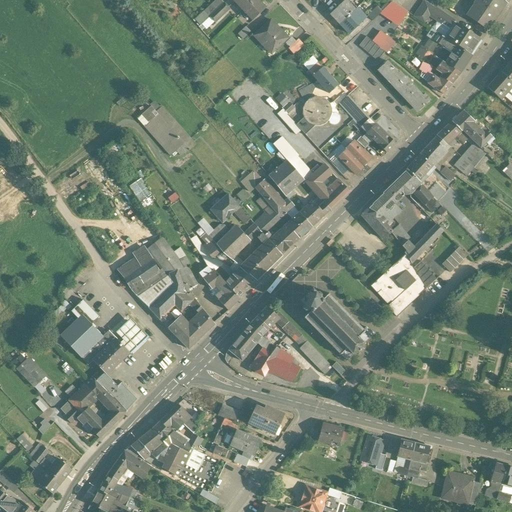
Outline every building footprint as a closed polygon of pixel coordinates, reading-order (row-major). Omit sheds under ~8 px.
[(220,0),(215,0),(204,11),(209,17),(215,11),(223,3),(220,0)] [(235,0),(234,1),(244,10),(254,0),(235,0)] [(257,0),(254,0),(244,10),(253,20),(266,8),(257,0)] [(345,0),(340,4),(331,14),(340,24),(357,8),(352,3),(350,5),(345,0)] [(504,0),(475,0),(474,2),(476,4),(468,15),(488,29),(506,2),(504,0)] [(455,21),(425,1),(415,16),(425,23),(430,15),(442,23),(437,31),(439,33),(445,36),(455,21)] [(408,12),(392,2),(382,11),(400,24),(408,12)] [(227,7),(223,3),(215,11),(219,15),(227,7)] [(377,7),(368,15),(373,21),(382,12),(377,7)] [(357,8),(340,24),(350,34),(366,18),(357,8)] [(235,19),(231,13),(217,25),(221,30),(235,19)] [(288,38),(271,20),(254,36),(271,54),(288,38)] [(480,39),(455,21),(445,36),(470,54),(480,39)] [(246,27),(238,34),(243,39),(250,31),(246,27)] [(432,28),(427,36),(434,40),(439,33),(437,31),(432,28)] [(395,42),(382,32),(374,42),(376,44),(387,52),(395,42)] [(445,36),(439,33),(434,40),(443,47),(445,44),(455,50),(446,63),(461,73),(473,55),(470,54),(445,36)] [(374,42),(367,36),(359,45),(368,53),(378,61),(385,51),(376,44),(374,42)] [(298,39),(289,48),(294,54),(303,45),(298,39)] [(423,46),(417,54),(423,58),(428,50),(423,46)] [(305,49),(296,57),(303,64),(312,56),(305,49)] [(443,61),(436,56),(430,65),(433,66),(437,69),(443,61)] [(399,73),(388,61),(378,70),(412,107),(414,105),(420,110),(431,100),(425,94),(422,97),(416,91),(418,90),(412,84),(413,83),(407,77),(406,78),(400,72),(399,73)] [(446,63),(443,61),(437,69),(444,74),(442,76),(452,83),(461,73),(446,63)] [(511,61),(502,72),(511,80),(511,61)] [(338,85),(318,62),(309,71),(317,80),(322,85),(330,93),(338,85)] [(430,65),(423,62),(420,69),(427,73),(426,74),(432,78),(435,75),(430,72),(433,66),(430,65)] [(502,72),(489,87),(499,97),(502,100),(510,91),(511,87),(511,80),(502,72)] [(452,83),(442,76),(440,79),(435,75),(432,78),(429,83),(444,94),(452,83)] [(317,80),(313,84),(316,87),(315,89),(316,90),(322,85),(317,80)] [(313,84),(299,92),(303,98),(306,98),(312,95),(315,89),(316,87),(313,84)] [(122,100),(137,119),(151,107),(134,87),(122,100)] [(289,101),(282,92),(275,99),(282,107),(289,101)] [(370,119),(348,95),(339,104),(342,107),(360,127),(361,127),(370,119)] [(320,97),(315,97),(309,99),(305,103),(303,108),(303,114),(304,117),(305,119),(309,123),(314,125),(320,125),(325,123),(329,120),(330,122),(332,124),(335,124),(337,123),(339,121),(340,118),(339,116),(337,114),(335,114),(335,113),(333,113),(331,114),(331,109),(329,104),(325,100),(320,97)] [(290,103),(283,109),(287,114),(294,108),(290,103)] [(157,114),(151,107),(137,119),(170,156),(176,151),(181,156),(184,153),(185,154),(190,150),(185,144),(157,114)] [(190,139),(163,108),(157,114),(185,144),(190,139)] [(283,109),(278,114),(296,135),(302,130),(296,124),(293,121),(287,114),(283,109)] [(473,120),(464,111),(453,122),(461,130),(462,130),(475,142),(481,148),(486,142),(489,145),(495,139),(489,133),(488,133),(486,135),(478,128),(474,123),(476,121),(474,119),(473,120)] [(305,119),(304,117),(296,124),(302,130),(306,134),(314,125),(309,123),(305,119)] [(370,119),(361,127),(367,133),(375,124),(373,122),(370,119)] [(453,122),(440,133),(437,136),(446,143),(453,136),(455,138),(455,137),(461,131),(461,130),(453,122)] [(386,133),(376,124),(375,124),(367,133),(387,153),(396,143),(386,133)] [(469,138),(461,131),(455,137),(457,140),(462,144),(469,138)] [(369,144),(361,136),(357,141),(365,148),(366,148),(369,144)] [(446,143),(437,136),(421,154),(433,165),(434,166),(437,163),(447,151),(446,150),(450,146),(446,143)] [(453,136),(446,143),(450,146),(450,147),(457,140),(455,137),(455,138),(453,136)] [(314,175),(298,157),(299,156),(282,137),(273,144),(288,161),(304,179),(306,182),(314,175)] [(371,158),(354,140),(346,148),(347,149),(363,166),(371,158)] [(475,142),(471,147),(479,154),(483,150),(481,148),(475,142)] [(471,147),(462,157),(470,164),(471,164),(479,154),(471,147)] [(363,166),(347,149),(339,157),(355,174),(363,166)] [(479,154),(471,164),(474,168),(479,171),(489,158),(483,151),(479,154)] [(421,154),(407,169),(418,180),(425,173),(433,165),(421,154)] [(462,157),(454,165),(463,173),(464,172),(470,164),(462,157)] [(288,161),(269,176),(285,195),(292,189),(304,179),(288,161)] [(348,171),(340,163),(336,167),(344,175),(348,171)] [(443,169),(437,163),(434,166),(441,172),(443,169)] [(470,164),(464,172),(468,176),(474,168),(471,164),(470,164)] [(511,166),(510,164),(503,171),(511,180),(511,166)] [(314,175),(306,182),(313,189),(321,183),(332,173),(325,165),(314,175)] [(456,175),(446,166),(443,169),(441,172),(451,181),(456,175)] [(393,182),(383,193),(372,204),(373,204),(362,214),(384,240),(392,233),(393,232),(392,231),(386,224),(401,211),(401,210),(404,207),(398,201),(404,195),(411,194),(413,192),(421,184),(421,183),(418,180),(407,169),(399,177),(393,183),(393,182)] [(255,188),(262,182),(254,173),(255,188)] [(425,173),(418,180),(421,183),(428,176),(425,173)] [(155,200),(141,179),(129,186),(144,208),(155,200)] [(329,192),(321,183),(313,189),(324,202),(325,203),(331,210),(350,192),(350,191),(339,179),(331,186),(333,188),(329,192)] [(283,204),(263,181),(262,182),(255,188),(262,196),(270,206),(275,211),(282,219),(287,225),(293,220),(286,213),(294,206),(289,200),(288,199),(283,204)] [(429,192),(421,184),(413,192),(432,213),(441,205),(437,200),(432,196),(429,192)] [(441,196),(433,188),(429,192),(432,196),(437,200),(441,196)] [(292,189),(285,195),(288,199),(289,200),(296,193),(292,189)] [(175,193),(168,198),(171,203),(178,197),(175,193)] [(240,207),(228,194),(211,210),(223,223),(235,212),(240,207)] [(270,206),(262,196),(257,201),(265,210),(270,206)] [(319,208),(313,201),(300,213),(312,227),(331,210),(325,203),(319,208)] [(251,219),(240,207),(235,212),(245,224),(251,219)] [(443,207),(438,211),(441,215),(447,211),(443,207)] [(267,212),(254,223),(255,224),(260,230),(263,234),(276,222),(267,212)] [(312,227),(300,213),(293,220),(287,225),(300,239),(312,227)] [(255,224),(246,233),(252,239),(255,235),(260,230),(255,224)] [(411,239),(400,224),(392,231),(393,232),(392,233),(403,246),(409,240),(409,241),(411,239)] [(409,241),(409,240),(403,246),(406,251),(404,253),(407,257),(412,264),(444,231),(437,224),(415,247),(409,241)] [(219,225),(208,236),(212,240),(217,245),(231,231),(225,225),(219,225)] [(287,225),(273,239),(272,236),(268,232),(265,235),(282,255),(300,239),(287,225)] [(231,231),(217,245),(223,253),(231,259),(250,240),(244,234),(237,226),(231,231)] [(266,243),(241,268),(256,280),(282,255),(265,235),(263,234),(260,230),(255,235),(262,243),(266,243)] [(206,233),(201,238),(206,244),(212,240),(208,236),(206,233)] [(195,237),(191,240),(195,247),(200,244),(195,237)] [(174,252),(162,238),(147,250),(148,252),(166,276),(169,274),(177,271),(178,271),(185,267),(174,252)] [(217,245),(212,240),(206,244),(203,246),(212,259),(207,263),(213,272),(215,270),(223,262),(227,266),(227,265),(236,272),(241,268),(231,259),(223,253),(217,245)] [(212,259),(203,246),(197,250),(206,264),(207,263),(212,259)] [(459,247),(442,264),(451,273),(468,256),(459,247)] [(190,265),(186,257),(180,248),(174,252),(185,267),(178,271),(187,295),(190,293),(189,290),(197,285),(187,266),(190,265)] [(147,250),(137,259),(118,271),(124,278),(132,290),(159,272),(153,260),(148,252),(147,250)] [(159,272),(132,290),(148,307),(173,284),(169,274),(166,276),(148,252),(153,260),(159,272)] [(406,255),(371,286),(377,293),(381,290),(392,302),(387,307),(396,317),(420,296),(419,295),(426,289),(414,268),(407,257),(406,255)] [(421,261),(414,268),(426,289),(436,279),(421,261)] [(208,267),(200,273),(200,275),(204,280),(212,273),(208,267)] [(236,272),(226,283),(239,297),(240,297),(256,280),(241,268),(236,272)] [(226,283),(223,281),(215,270),(213,272),(212,273),(204,280),(212,289),(216,285),(222,291),(216,296),(222,303),(228,311),(241,298),(240,297),(239,297),(226,283)] [(178,271),(177,271),(169,274),(173,284),(148,307),(160,319),(168,312),(174,305),(181,312),(183,310),(190,303),(194,299),(190,293),(187,295),(178,271)] [(323,297),(319,293),(316,293),(316,294),(312,290),(300,301),(304,305),(304,306),(303,308),(307,312),(304,316),(305,317),(305,318),(304,319),(305,320),(306,319),(312,325),(311,326),(312,327),(313,326),(319,332),(318,333),(319,334),(320,333),(326,339),(325,341),(326,342),(327,341),(333,347),(332,348),(333,349),(334,348),(340,354),(339,355),(340,356),(341,355),(346,360),(352,355),(353,354),(357,354),(358,355),(359,355),(359,353),(362,350),(364,351),(364,349),(363,349),(363,344),(365,343),(374,334),(371,331),(370,332),(367,328),(363,331),(357,325),(359,324),(358,323),(356,324),(351,318),(352,317),(351,315),(349,317),(343,310),(345,309),(344,308),(342,309),(336,303),(338,302),(337,301),(335,302),(329,296),(331,295),(330,294),(328,295),(327,294),(323,297)] [(216,308),(208,297),(199,304),(201,307),(214,323),(222,316),(228,311),(222,303),(216,308)] [(194,299),(190,303),(196,312),(197,311),(196,311),(201,307),(199,304),(194,299)] [(99,317),(83,300),(71,312),(78,319),(82,315),(91,325),(99,317)] [(214,323),(201,307),(196,311),(197,311),(200,314),(188,326),(200,339),(215,324),(214,323)] [(275,316),(267,307),(257,317),(269,329),(276,322),(279,319),(275,316)] [(168,312),(160,319),(168,329),(173,324),(170,320),(173,317),(168,312)] [(288,322),(279,313),(275,316),(279,319),(276,322),(282,329),(288,322)] [(91,325),(82,315),(78,319),(60,336),(88,365),(93,361),(92,360),(115,339),(108,332),(109,331),(103,336),(91,325)] [(188,326),(180,317),(173,324),(168,329),(189,349),(200,339),(188,326)] [(269,329),(257,317),(249,326),(260,338),(261,337),(269,329)] [(121,327),(115,332),(123,340),(120,343),(128,352),(131,354),(140,346),(148,337),(130,318),(121,327)] [(276,322),(269,329),(276,335),(282,329),(276,322)] [(308,342),(288,322),(282,329),(285,331),(284,332),(289,336),(301,348),(308,342)] [(260,338),(249,326),(244,332),(256,343),(260,338)] [(244,332),(232,346),(240,352),(245,356),(256,344),(256,343),(244,332)] [(260,338),(256,343),(256,344),(260,346),(263,348),(267,343),(261,337),(260,338)] [(115,339),(92,360),(93,361),(104,373),(107,376),(107,375),(122,361),(120,359),(128,352),(120,343),(115,338),(115,339)] [(328,363),(308,342),(301,348),(300,350),(320,371),(328,363)] [(279,350),(267,343),(263,348),(259,353),(253,361),(254,362),(258,365),(260,362),(269,367),(275,358),(279,350)] [(240,352),(232,346),(230,348),(228,351),(241,362),(245,356),(240,352)] [(279,350),(275,358),(281,361),(285,353),(279,350)] [(287,355),(285,353),(281,361),(285,363),(290,366),(293,359),(287,355)] [(161,373),(172,362),(165,354),(153,366),(161,373)] [(11,362),(17,369),(22,364),(15,358),(11,362)] [(281,361),(275,358),(269,367),(267,371),(279,376),(285,363),(281,361)] [(293,359),(290,366),(296,369),(299,365),(293,359)] [(44,379),(26,360),(22,364),(17,369),(35,387),(44,379)] [(254,362),(250,369),(254,371),(258,365),(254,362)] [(258,365),(254,371),(263,377),(267,371),(269,367),(260,362),(258,365)] [(345,371),(336,362),(332,367),(341,375),(345,371)] [(285,363),(279,376),(293,382),(299,370),(296,369),(290,366),(285,363)] [(328,363),(320,371),(325,375),(332,367),(328,363)] [(137,400),(121,383),(117,386),(107,375),(107,376),(104,373),(96,381),(114,398),(126,412),(137,400)] [(96,381),(93,378),(69,401),(75,407),(79,411),(82,414),(86,419),(93,413),(88,408),(98,398),(106,406),(105,406),(106,406),(114,398),(96,381)] [(114,398),(106,406),(112,413),(106,418),(106,419),(113,425),(126,412),(114,398)] [(47,409),(39,400),(35,404),(43,413),(47,409)] [(69,401),(60,409),(66,415),(70,411),(71,411),(75,407),(69,401)] [(190,417),(177,405),(170,412),(178,419),(184,424),(188,420),(190,417)] [(241,413),(223,405),(218,416),(225,419),(236,424),(241,413)] [(274,410),(273,414),(256,406),(248,423),(275,435),(284,415),(274,410)] [(75,407),(71,411),(70,411),(66,415),(64,417),(70,424),(76,418),(74,415),(79,411),(75,407)] [(170,412),(160,422),(167,429),(169,428),(178,419),(170,412)] [(102,423),(93,413),(86,419),(82,414),(77,418),(84,425),(87,422),(93,429),(92,431),(99,438),(113,425),(106,419),(102,423)] [(51,426),(44,419),(40,424),(42,426),(38,430),(42,435),(51,426)] [(178,419),(169,428),(173,433),(174,434),(175,434),(184,424),(178,419)] [(236,424),(225,419),(222,425),(236,431),(239,425),(236,424)] [(188,420),(184,424),(192,433),(197,428),(188,420)] [(151,430),(138,441),(144,448),(150,453),(157,460),(160,462),(165,464),(162,470),(166,473),(167,471),(178,477),(184,465),(189,454),(164,441),(173,433),(169,428),(167,429),(160,422),(151,430)] [(343,429),(324,425),(319,442),(331,444),(331,441),(339,443),(343,429)] [(25,450),(35,441),(25,431),(15,439),(25,450)] [(260,441),(236,431),(234,437),(230,445),(244,451),(254,456),(260,441)] [(189,443),(175,434),(174,434),(173,433),(164,441),(189,454),(191,449),(191,448),(193,449),(196,444),(192,442),(196,436),(194,435),(189,443)] [(217,435),(213,443),(228,451),(229,447),(220,443),(222,438),(217,435)] [(201,439),(196,436),(192,442),(196,444),(197,445),(201,439)] [(360,461),(376,466),(380,454),(384,441),(368,436),(360,461)] [(415,444),(401,440),(397,457),(406,459),(411,460),(415,444)] [(138,441),(125,451),(141,462),(143,460),(144,460),(145,459),(150,453),(144,448),(138,441)] [(39,444),(34,449),(38,452),(43,447),(39,444)] [(415,444),(411,460),(426,464),(430,447),(415,444)] [(33,459),(35,461),(40,465),(44,459),(50,452),(43,447),(38,452),(33,459)] [(34,449),(29,456),(33,459),(38,452),(34,449)] [(193,449),(191,449),(189,454),(184,465),(197,471),(205,455),(193,449)] [(125,451),(108,474),(118,480),(122,474),(123,475),(128,469),(142,478),(150,467),(141,462),(125,451)] [(254,456),(244,451),(241,456),(249,460),(252,461),(254,456)] [(157,460),(150,453),(145,459),(155,466),(160,462),(157,460)] [(375,469),(382,471),(387,456),(380,454),(376,466),(375,469)] [(241,456),(237,455),(234,462),(246,467),(249,460),(241,456)] [(72,470),(58,459),(52,465),(44,459),(40,465),(48,471),(62,482),(72,470)] [(411,460),(406,459),(403,468),(400,467),(398,474),(407,476),(408,470),(411,460)] [(426,464),(411,460),(408,470),(419,473),(427,475),(429,465),(426,464)] [(35,461),(31,466),(35,470),(40,465),(35,461)] [(160,462),(155,466),(162,470),(165,464),(160,462)] [(507,467),(496,464),(491,481),(496,483),(497,479),(503,481),(507,467)] [(40,465),(35,470),(31,474),(40,481),(48,471),(40,465)] [(511,468),(507,467),(503,481),(502,483),(511,485),(511,468)] [(419,473),(408,470),(407,476),(417,479),(419,473)] [(10,479),(1,471),(0,472),(0,481),(5,486),(10,479)] [(62,482),(48,471),(40,481),(38,483),(52,494),(62,482)] [(245,471),(242,475),(248,480),(252,474),(245,471)] [(474,478),(448,472),(441,499),(451,501),(452,497),(469,501),(470,494),(473,482),(474,478)] [(108,475),(98,491),(90,505),(100,510),(104,511),(106,511),(112,503),(124,509),(126,507),(132,509),(137,507),(138,503),(123,496),(118,494),(116,500),(108,496),(110,491),(115,484),(118,480),(108,474),(108,475)] [(118,480),(115,484),(120,486),(127,478),(123,475),(122,474),(118,480)] [(481,484),(473,482),(470,494),(478,496),(481,484)] [(120,486),(115,484),(110,491),(108,496),(116,500),(118,494),(123,496),(123,495),(126,488),(120,486)] [(321,511),(327,494),(304,487),(297,508),(309,511),(321,511)] [(136,492),(126,488),(123,495),(133,499),(136,492)] [(342,493),(330,488),(327,495),(339,500),(342,493)] [(499,493),(490,491),(489,498),(497,500),(499,493)] [(217,499),(208,493),(205,499),(214,504),(217,499)] [(511,496),(499,493),(497,500),(510,503),(511,498),(511,496)] [(18,506),(7,497),(0,504),(0,507),(6,511),(34,511),(21,501),(18,506)]
